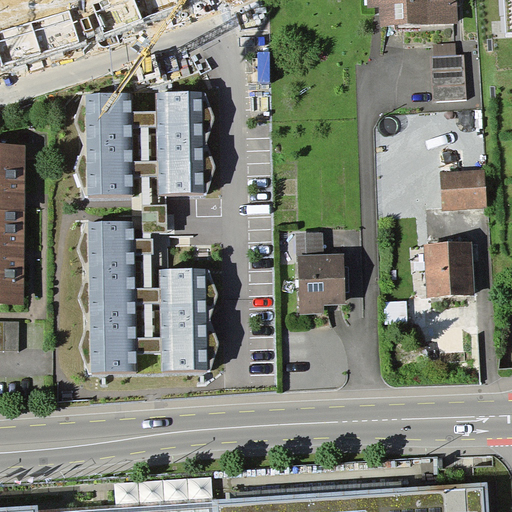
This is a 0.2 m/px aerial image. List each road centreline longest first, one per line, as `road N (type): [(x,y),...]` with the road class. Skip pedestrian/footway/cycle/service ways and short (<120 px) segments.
road 1 (primary): [(0,449),(295,424),(511,417)]
road 2 (residential): [(0,95),(197,35)]
